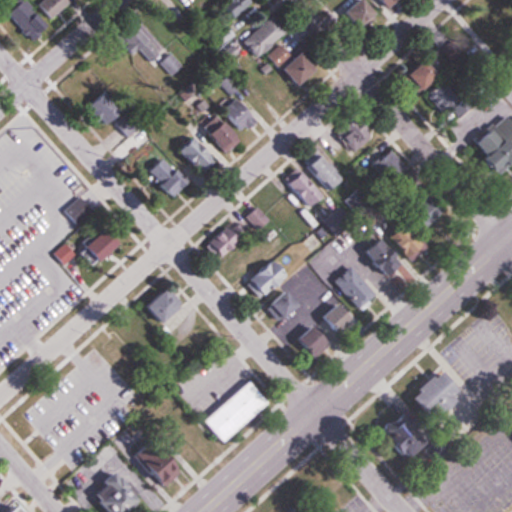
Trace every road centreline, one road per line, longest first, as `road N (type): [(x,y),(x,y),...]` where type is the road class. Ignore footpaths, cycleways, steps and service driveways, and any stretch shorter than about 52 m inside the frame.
road 1 (residential): [(402,511),(0,54)]
road 2 (residential): [(0,396),(439,0)]
road 3 (secondary): [(511,234),(205,511)]
road 4 (residential): [(511,246),(291,0)]
road 5 (residential): [(0,109),(119,0)]
